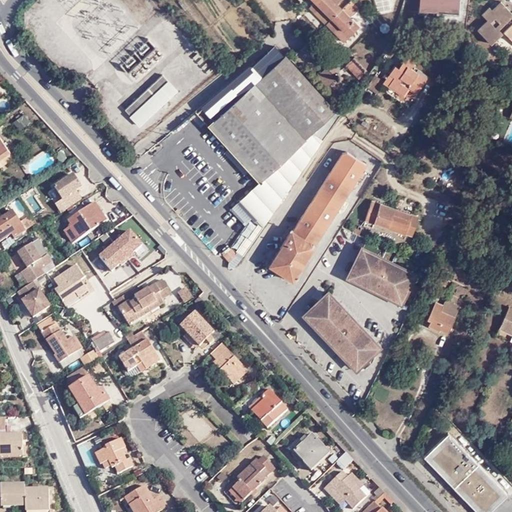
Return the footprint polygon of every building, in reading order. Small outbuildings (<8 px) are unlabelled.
[(341,9),(336,4),(331,0),(312,0),(314,1),(331,19),(341,9)] [(456,0),(419,0),(419,4),(455,10),(456,0)] [(308,7),(325,25),(331,19),(314,1),(308,7)] [(349,1),(341,9),(350,18),(358,9),(349,1)] [(511,11),(502,2),(494,9),(490,6),(481,14),(488,21),(478,30),(491,43),(504,32),(509,37),(511,33),(511,11)] [(350,18),(341,9),(331,19),(344,32),(354,22),(350,18)] [(360,28),(354,22),(344,32),(331,19),(325,25),(344,44),(360,28)] [(303,32),(298,35),(303,40),(307,36),(303,32)] [(136,80),(162,49),(146,35),(120,66),(136,80)] [(249,171),(258,181),(336,115),(289,57),(282,50),(273,57),(280,66),(210,125),(220,136),(249,171)] [(347,65),(356,74),(363,66),(355,58),(347,65)] [(401,71),(394,68),(384,83),(379,91),(408,110),(426,82),(410,72),(415,64),(406,58),(401,66),(403,68),(401,71)] [(363,66),(356,74),(360,79),(368,71),(363,66)] [(317,77),(327,89),(336,81),(326,69),(317,77)] [(376,77),(367,90),(376,96),(379,91),(384,83),(376,77)] [(133,132),(170,97),(155,80),(118,115),(133,132)] [(26,114),(16,121),(21,129),(32,122),(26,114)] [(258,181),(260,183),(238,205),(256,222),(231,247),(231,248),(238,255),(242,258),(340,119),(336,115),(258,181)] [(0,156),(10,149),(0,133),(0,156)] [(249,171),(220,136),(215,140),(245,175),(249,171)] [(0,164),(14,154),(10,149),(0,156),(0,164)] [(348,157),(322,195),(344,209),(371,168),(353,156),(348,157)] [(61,214),(82,201),(77,193),(82,189),(73,175),(54,188),(63,201),(55,206),(61,214)] [(344,209),(322,195),(297,234),(295,232),(272,269),(296,285),(320,250),(318,249),(344,209)] [(368,221),(385,226),(415,233),(418,220),(411,218),(412,212),(375,203),(373,212),(370,211),(368,221)] [(93,218),(99,213),(94,205),(66,223),(70,228),(63,232),(71,245),(99,227),(93,218)] [(232,229),(246,220),(236,205),(222,214),(232,229)] [(13,212),(0,221),(0,222),(2,226),(16,216),(13,212)] [(105,223),(99,213),(93,218),(99,227),(105,223)] [(2,226),(0,222),(0,244),(11,236),(14,240),(26,231),(16,216),(2,226)] [(99,255),(114,271),(144,242),(129,226),(99,255)] [(20,274),(28,287),(44,276),(53,270),(49,264),(46,258),(36,243),(32,246),(19,254),(28,268),(20,274)] [(224,255),(231,262),(238,255),(231,248),(224,255)] [(364,267),(360,275),(401,294),(405,286),(411,288),(418,273),(365,249),(358,264),(364,267)] [(119,277),(125,284),(139,272),(129,260),(108,277),(113,282),(119,277)] [(364,267),(358,264),(354,273),(360,275),(364,267)] [(78,292),(81,296),(90,290),(83,279),(86,277),(78,265),(56,279),(62,287),(58,290),(64,301),(78,292)] [(448,278),(438,274),(435,281),(444,286),(448,278)] [(401,294),(360,275),(357,281),(398,300),(401,294)] [(128,321),(141,313),(150,308),(153,312),(168,303),(164,298),(172,293),(163,280),(136,296),(139,300),(133,303),(131,300),(120,307),(128,321)] [(31,320),(48,309),(37,292),(36,293),(31,285),(28,287),(16,295),(21,303),(20,304),(31,320)] [(405,286),(401,294),(407,297),(411,288),(405,286)] [(188,287),(179,292),(186,302),(194,297),(188,287)] [(68,305),(81,296),(78,292),(64,301),(68,305)] [(322,311),(315,317),(362,366),(369,360),(374,365),(376,358),(374,355),(381,348),(330,294),(318,306),(322,311)] [(429,325),(439,330),(440,328),(448,332),(455,316),(460,306),(446,300),(443,305),(436,302),(429,316),(432,318),(429,325)] [(318,306),(311,313),(315,317),(322,311),(318,306)] [(511,306),(509,306),(501,325),(511,327),(511,306)] [(145,318),(141,313),(128,321),(131,325),(145,318)] [(188,335),(201,347),(209,338),(214,334),(195,314),(181,328),(188,335)] [(64,340),(49,317),(36,325),(57,357),(55,358),(58,363),(80,349),(76,344),(77,343),(72,336),(64,340)] [(362,366),(315,317),(311,321),(358,371),(362,366)] [(96,339),(97,341),(94,343),(100,354),(115,344),(112,338),(115,337),(112,332),(103,338),(101,338),(99,337),(96,339)] [(164,363),(144,332),(131,340),(137,349),(122,359),(130,372),(144,363),(151,371),(164,363)] [(201,347),(188,335),(184,339),(197,351),(201,347)] [(209,338),(201,347),(203,350),(211,341),(209,338)] [(249,370),(224,344),(218,349),(212,355),(217,360),(215,363),(234,384),(249,370)] [(86,366),(99,359),(95,351),(82,358),(86,366)] [(98,391),(84,367),(68,377),(73,386),(69,388),(79,405),(86,416),(110,401),(105,393),(101,395),(98,391)] [(265,402),(254,412),(269,428),(289,410),(270,390),(261,398),(265,402)] [(251,408),(254,412),(265,402),(261,398),(251,408)] [(81,419),(86,416),(79,405),(74,408),(81,419)] [(201,443),(222,423),(207,407),(201,413),(194,406),(179,420),(201,443)] [(0,431),(2,431),(2,426),(9,426),(9,417),(0,417),(0,431)] [(0,451),(2,451),(2,455),(25,455),(25,435),(2,435),(2,431),(0,431),(0,451)] [(309,459),(306,463),(314,472),(328,459),(321,452),(325,446),(313,433),(298,448),(309,459)] [(491,511),(509,495),(449,434),(425,457),(478,511),(491,511)] [(116,471),(120,478),(134,471),(130,464),(127,466),(123,458),(127,456),(125,452),(120,441),(104,449),(106,453),(95,458),(100,469),(102,468),(109,465),(112,471),(113,472),(116,471)] [(333,453),(325,446),(321,452),(328,459),(333,453)] [(295,451),(306,463),(309,459),(298,448),(295,451)] [(348,453),(338,461),(345,468),(355,460),(348,453)] [(233,487),(245,500),(268,479),(265,476),(274,467),(263,455),(239,477),(241,479),(233,487)] [(109,465),(102,468),(104,474),(112,471),(109,465)] [(336,488),(348,500),(356,508),(369,495),(363,489),(358,485),(362,481),(354,472),(350,476),(344,470),(332,482),(336,488)] [(366,485),(362,481),(358,485),(363,489),(366,485)] [(131,493),(140,511),(142,511),(144,511),(159,511),(170,506),(173,505),(169,497),(166,498),(165,499),(163,495),(159,497),(152,482),(131,493)] [(327,486),(332,492),(336,488),(332,482),(327,486)] [(3,504),(29,504),(29,509),(30,509),(50,509),(52,509),(52,488),(28,488),(28,484),(3,484),(3,504)] [(245,500),(233,488),(230,492),(241,503),(245,500)] [(336,488),(332,492),(343,505),(348,500),(336,488)] [(388,511),(385,508),(384,510),(377,502),(365,511),(388,511)]
